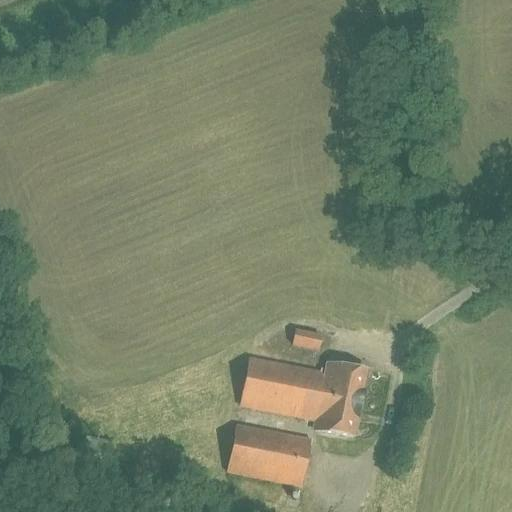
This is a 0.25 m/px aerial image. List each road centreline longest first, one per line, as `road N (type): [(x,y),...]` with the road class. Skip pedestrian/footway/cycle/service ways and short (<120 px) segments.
road 1 (track): [(377,464),(363,494),(342,508),(215,486),(61,414)]
road 2 (unclassified): [(397,376),(400,343),(511,266)]
road 3 (track): [(0,295),(61,414)]
